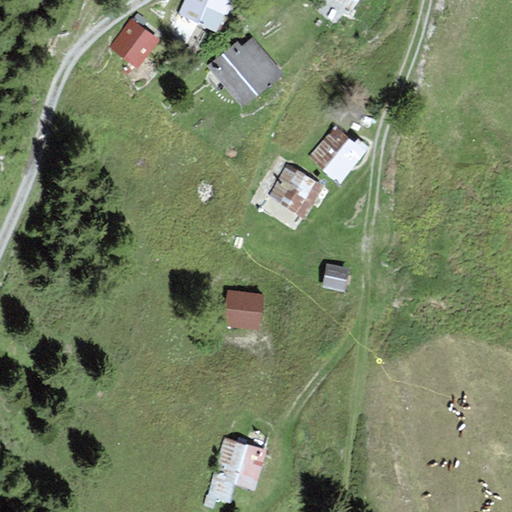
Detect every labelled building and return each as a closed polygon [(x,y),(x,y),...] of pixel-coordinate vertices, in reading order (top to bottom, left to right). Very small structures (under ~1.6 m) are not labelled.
[(231,0),(181,0),(177,9),(218,28),(231,0)] [(357,0),(333,0),(351,11),(357,0)] [(131,16),(111,42),(140,64),(160,38),(131,16)] [(281,71),(251,36),(242,44),(237,39),(208,64),(244,104),(281,71)] [(368,147),(335,120),(306,155),(339,182),(368,147)] [(324,191),(280,162),(251,207),(294,235),(324,191)] [(348,265),(323,260),(318,287),(342,292),(348,265)] [(261,328),(262,288),(222,287),(221,327),(261,328)] [(262,445),(221,434),(211,472),(251,483),(262,445)]
